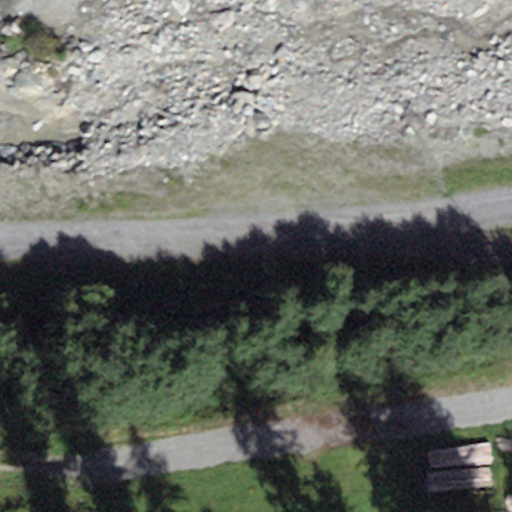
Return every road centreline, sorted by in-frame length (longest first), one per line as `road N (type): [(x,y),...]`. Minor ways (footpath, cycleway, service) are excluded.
road 1 (track): [(511,500),(299,496),(0,456)]
road 2 (track): [(0,239),(385,232)]
road 3 (track): [(385,232),(511,209)]
road 4 (track): [(385,232),(511,242)]
